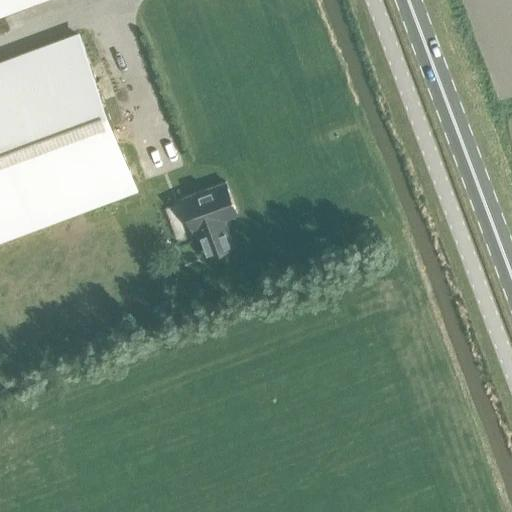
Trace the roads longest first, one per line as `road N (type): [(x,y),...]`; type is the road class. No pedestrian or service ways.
road 1 (unclassified): [(511,370),(374,0)]
road 2 (primary): [(511,268),(412,0)]
